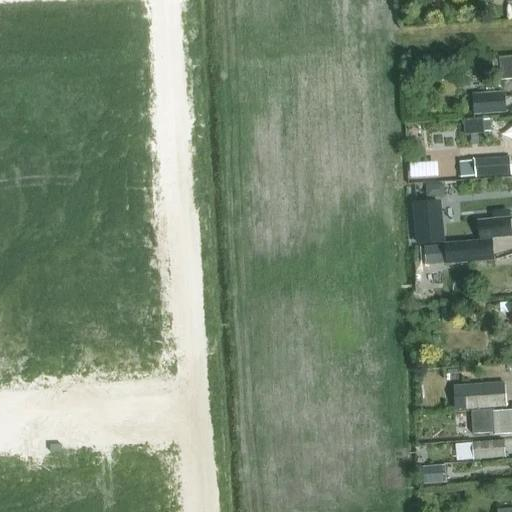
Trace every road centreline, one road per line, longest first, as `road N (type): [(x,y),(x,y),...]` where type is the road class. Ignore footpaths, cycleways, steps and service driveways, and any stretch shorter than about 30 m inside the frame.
road 1 (unknown): [(114,0),(160,511)]
road 2 (unknown): [(0,358),(146,355)]
